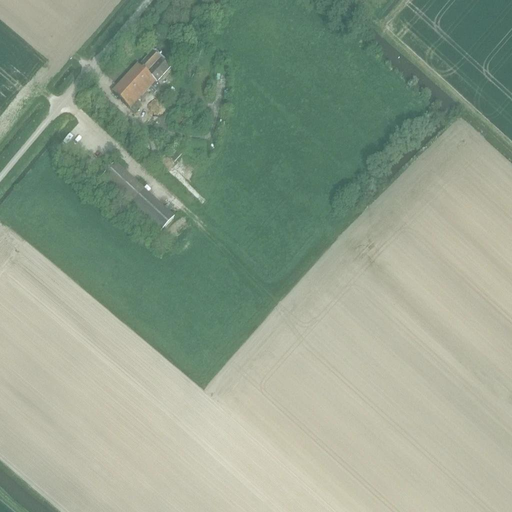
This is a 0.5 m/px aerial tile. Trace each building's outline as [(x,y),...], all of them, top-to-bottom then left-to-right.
[(156,83),(170,67),(153,51),(139,67),(137,65),(112,93),(130,110),(134,114),(141,106),(137,102),(151,87),(155,91),(160,86),(156,83)] [(99,105),(137,141),(144,147),(148,143),(146,139),(142,135),(143,134),(105,98),(106,97),(96,88),(90,95),(99,104),(99,105)] [(184,113),(174,125),(182,132),(192,121),(184,113)] [(176,147),(167,156),(174,163),(183,154),(176,147)] [(172,217),(115,164),(98,182),(156,235),(172,217)]
